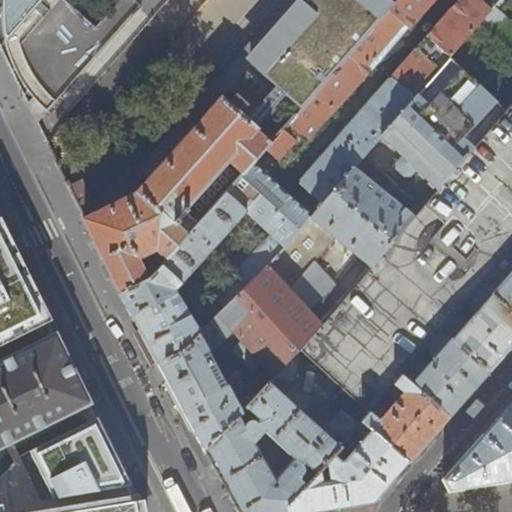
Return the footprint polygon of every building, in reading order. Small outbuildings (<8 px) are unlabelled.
[(0,0),(0,47),(19,86),(34,117),(51,97),(63,106),(161,0),(0,0)] [(271,180),(407,27),(408,28),(432,0),(397,0),(294,116),(201,222),(188,237),(167,260),(153,276),(149,280),(121,294),(120,295),(134,322),(157,364),(184,348),(199,333),(173,290),(244,213),(269,237),(220,284),(221,292),(227,296),(209,315),(213,319),(266,265),(363,156),(493,7),(499,0),(458,0),(298,183),(309,193),(299,204),(288,194),(271,180)] [(343,0),(268,85),(293,107),(387,0),(343,0)] [(511,24),(493,7),(363,156),(417,211),(511,102),(511,24)] [(201,222),(294,116),(187,22),(165,47),(206,83),(202,87),(220,104),(137,196),(138,196),(84,220),(106,263),(121,294),(149,280),(153,276),(144,256),(155,250),(167,260),(188,237),(174,224),(185,211),(201,222)] [(511,249),(511,102),(417,211),(369,267),(345,294),(298,347),(369,415),(402,377),(418,358),(425,349),(440,332),(457,313),(466,303),(480,286),(511,249)] [(369,267),(417,211),(363,156),(266,265),(213,319),(199,333),(184,348),(157,364),(175,398),(203,452),(206,449),(240,413),(231,397),(243,385),(236,372),(226,377),(227,381),(224,383),(208,353),(232,332),(240,342),(230,351),(250,373),(260,364),(272,377),(278,371),(298,347),(345,294),(303,257),(325,230),(369,267)] [(0,343),(43,323),(47,320),(0,225),(0,343)] [(511,249),(480,286),(511,313),(511,249)] [(511,313),(480,286),(466,303),(476,313),(467,323),(457,313),(440,332),(489,372),(504,355),(511,346),(511,313)] [(440,332),(425,349),(436,358),(428,367),(418,358),(402,377),(448,418),(464,401),(489,372),(440,332)] [(0,447),(64,416),(85,406),(89,404),(56,339),(54,335),(50,337),(0,362),(0,447)] [(240,413),(206,449),(206,450),(223,482),(240,511),(288,511),(289,508),(334,455),(341,447),(280,393),(290,382),(278,371),(272,377),(240,413)] [(402,377),(369,415),(362,423),(409,463),(427,443),(448,418),(402,377)] [(511,403),(485,434),(444,481),(450,492),(464,490),(511,482),(511,481),(511,403)] [(132,511),(129,485),(96,418),(92,420),(25,453),(21,456),(18,458),(13,462),(11,466),(9,470),(7,475),(6,479),(6,483),(6,486),(10,511),(132,511)] [(338,459),(334,455),(289,508),(288,511),(324,511),(331,511),(373,504),(389,485),(409,463),(362,423),(354,432),(362,439),(345,459),(341,455),(338,459)]
